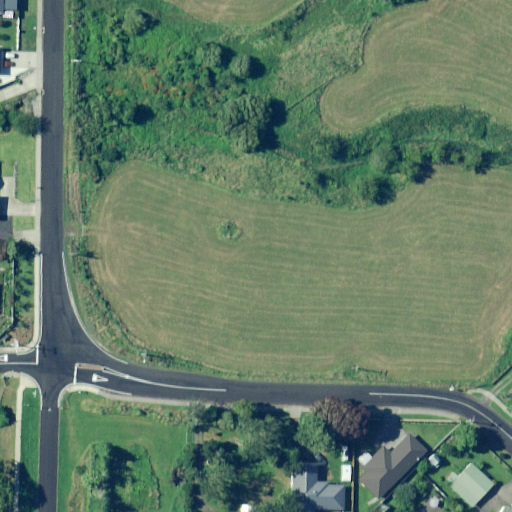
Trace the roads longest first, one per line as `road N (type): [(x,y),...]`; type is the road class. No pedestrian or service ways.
road 1 (residential): [(52,363),(206,389),(449,401),(473,409),(511,442)]
road 2 (residential): [(55,0),(52,363)]
road 3 (residential): [(52,363),(48,511)]
